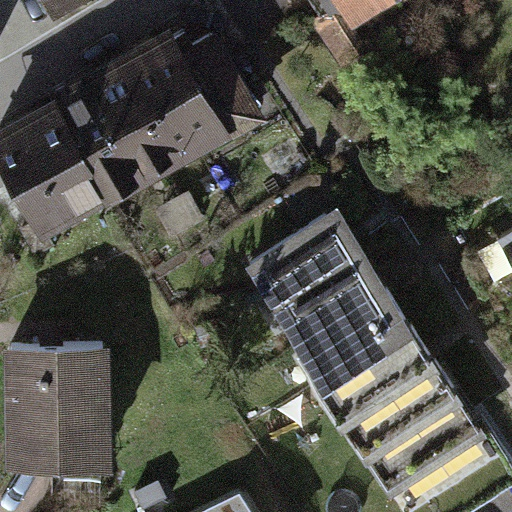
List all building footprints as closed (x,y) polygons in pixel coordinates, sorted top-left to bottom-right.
[(45,0),(55,18),(87,0),(45,0)] [(339,0),(357,27),(401,0),(339,0)] [(173,20),(0,121),(0,156),(37,219),(46,234),(50,231),(112,195),(115,202),(225,137),(226,140),(270,114),(219,27),(188,45),(173,20)] [(343,201),(249,261),(398,493),(492,433),(343,201)] [(46,234),(37,219),(20,226),(37,254),(57,244),(50,231),(46,234)] [(511,230),(502,237),(511,253),(511,230)] [(7,341),(11,462),(118,459),(114,338),(7,341)] [(260,511),(242,485),(187,511),(260,511)]
